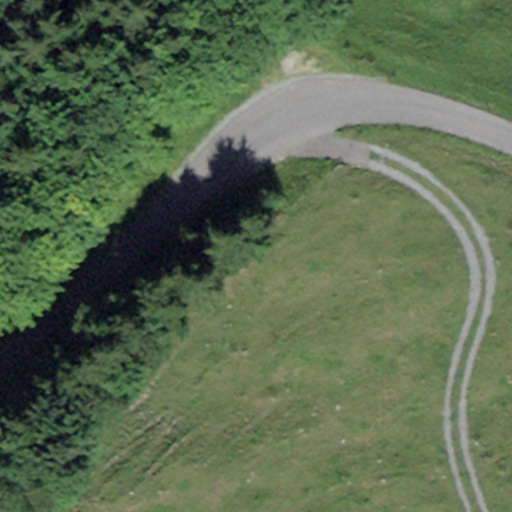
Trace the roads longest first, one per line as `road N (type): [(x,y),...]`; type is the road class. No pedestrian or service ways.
road 1 (track): [(511,140),(439,111),(337,95),(240,136),(0,387)]
road 2 (track): [(477,511),(456,437),(458,380),(483,292),(481,246),(396,165),(240,136)]
